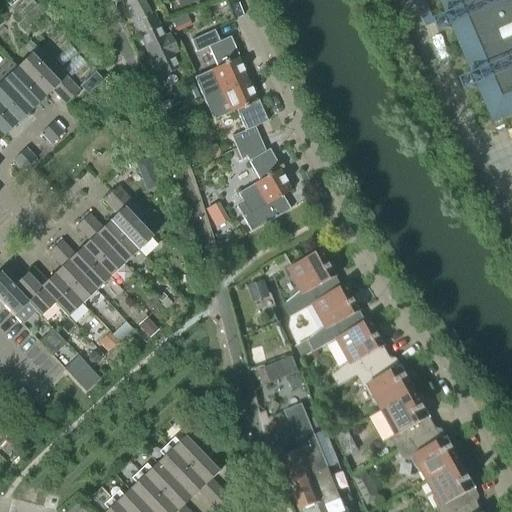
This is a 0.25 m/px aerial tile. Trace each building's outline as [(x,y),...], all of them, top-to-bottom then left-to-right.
[(133,24),(153,13),(158,10),(153,0),(123,0),(121,1),(133,24)] [(511,0),(439,0),(491,122),(511,113),(511,0)] [(164,36),(153,13),(133,24),(159,79),(179,69),(173,56),(179,53),(169,33),(164,36)] [(170,19),(176,32),(191,25),(185,13),(170,19)] [(194,78),(203,99),(244,81),(236,62),(239,60),(229,37),(219,42),(213,31),(191,41),(196,53),(208,47),(217,67),(194,78)] [(30,54),(16,67),(45,98),(53,90),(66,103),(79,91),(52,63),(45,70),(30,54)] [(9,60),(0,69),(0,79),(30,111),(45,98),(16,67),(9,60)] [(191,78),(181,82),(189,101),(199,97),(191,78)] [(0,79),(0,108),(16,125),(30,111),(0,79)] [(231,137),(236,149),(259,139),(254,128),(267,122),(257,101),(254,102),(244,81),(203,99),(212,121),(229,114),(236,111),(245,131),(231,137)] [(0,108),(0,135),(2,138),(16,125),(0,108)] [(174,115),(172,121),(176,126),(180,126),(182,119),(179,114),(174,115)] [(53,123),(47,129),(56,138),(62,133),(53,123)] [(56,138),(47,129),(41,134),(50,144),(56,138)] [(259,139),(236,149),(241,160),(246,158),(259,181),(237,193),(248,214),(241,218),(250,233),(289,211),(281,197),(290,193),(278,172),(281,170),(269,150),(265,152),(259,139)] [(25,149),(19,154),(28,165),(34,159),(25,149)] [(28,165),(19,154),(13,160),(22,170),(28,165)] [(133,173),(144,183),(154,173),(144,162),(133,173)] [(118,214),(110,221),(138,251),(152,237),(137,221),(144,215),(118,187),(104,200),(118,214)] [(217,203),(206,210),(215,227),(227,220),(217,203)] [(89,215),(83,221),(124,264),(138,251),(110,221),(102,228),(89,215)] [(89,240),(82,248),(110,277),(124,264),(83,221),(76,227),(89,240)] [(61,241),(55,247),(96,290),(110,277),(82,248),(74,255),(61,241)] [(62,266),(54,274),(82,304),(96,290),(55,247),(49,253),(62,266)] [(290,319),(313,307),(313,306),(339,292),(338,291),(333,281),(337,278),(323,252),(288,271),(301,294),(284,308),(290,319)] [(6,267),(0,272),(0,274),(28,303),(36,312),(41,317),(55,303),(27,273),(19,281),(6,267)] [(27,273),(55,303),(68,317),(82,304),(54,274),(46,281),(33,268),(27,273)] [(28,303),(0,274),(0,301),(23,326),(36,312),(28,303)] [(263,282),(248,287),(252,298),(267,293),(263,282)] [(308,342),(314,353),(336,341),(363,326),(362,326),(357,316),(361,313),(347,287),(338,291),(339,292),(313,306),(313,307),(325,329),(308,342)] [(154,298),(148,304),(154,310),(160,304),(154,298)] [(148,319),(139,328),(149,340),(159,331),(148,319)] [(338,389),(357,378),(386,361),(380,350),(385,348),(370,321),(362,326),(363,326),(336,341),(349,363),(332,377),(338,389)] [(125,323),(112,336),(118,343),(131,330),(132,329),(125,323)] [(98,343),(107,353),(118,343),(112,336),(109,333),(98,343)] [(308,342),(296,348),(302,360),(314,353),(308,342)] [(90,357),(90,361),(92,364),(96,364),(101,359),(101,355),(99,352),(94,352),(90,357)] [(292,358),(264,369),(270,385),(298,373),(292,358)] [(368,387),(382,412),(416,393),(402,367),(397,369),(391,359),(386,361),(357,378),(364,390),(368,387)] [(72,377),(86,392),(99,381),(84,365),(72,377)] [(391,439),(398,451),(437,430),(432,432),(426,422),(431,419),(416,393),(382,412),(396,437),(391,439)] [(324,460),(302,406),(285,412),(298,444),(284,449),(286,456),(280,459),(290,485),(329,470),(325,459),(324,460)] [(413,457),(428,483),(462,464),(447,438),(443,440),(437,430),(398,451),(402,459),(407,456),(409,459),(413,457)] [(347,431),(336,437),(342,447),(352,441),(347,431)] [(188,511),(182,506),(198,491),(217,511),(221,511),(232,502),(210,479),(223,467),(189,432),(105,511),(188,511)] [(461,511),(477,503),(472,493),(476,490),(462,464),(428,483),(441,507),(436,510),(437,511),(461,511)] [(329,470),(291,485),(301,511),(324,502),(328,511),(347,511),(346,508),(345,509),(329,470)] [(365,472),(352,478),(359,492),(372,485),(365,472)] [(476,511),(473,506),(478,503),(477,503),(461,511),(476,511)]
